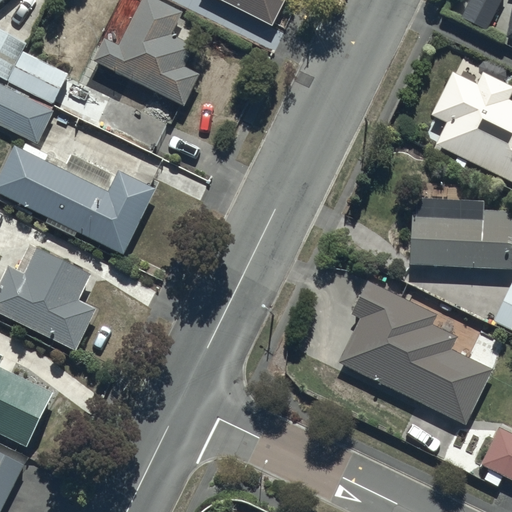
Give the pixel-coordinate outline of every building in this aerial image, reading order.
[(93,59),(184,104),(200,72),(186,65),(196,45),(172,33),(183,11),(160,0),(140,0),(119,44),(105,37),(93,59)] [(223,0),(272,24),(283,0),(223,0)] [(498,0),(467,0),(459,17),(485,29),(498,0)] [(511,0),(510,0),(503,36),(511,37),(511,0)] [(27,43),(0,28),(0,76),(52,104),(68,74),(23,50),(27,43)] [(475,81),(451,69),(429,114),(445,122),(434,143),(511,181),(511,100),(507,98),(511,88),(511,85),(481,70),(475,81)] [(54,110),(0,83),(0,125),(38,144),(54,110)] [(0,170),(0,190),(123,252),(155,188),(118,169),(108,190),(14,143),(0,170)] [(411,213),(409,262),(511,267),(511,209),(481,208),(482,198),(416,195),(415,213),(411,213)] [(0,282),(0,312),(75,350),(96,307),(79,299),(92,273),(39,246),(25,272),(9,264),(0,282)] [(338,361),(465,423),(492,368),(450,348),(457,335),(432,322),(436,314),(367,280),(365,283),(359,280),(344,310),(360,318),(338,361)] [(511,281),(494,321),(511,329),(511,281)] [(0,432),(25,445),(52,391),(0,364),(0,359),(3,354),(0,352),(0,432)] [(481,462),(511,478),(511,432),(500,426),(481,462)] [(0,510),(23,463),(0,451),(0,510)]
